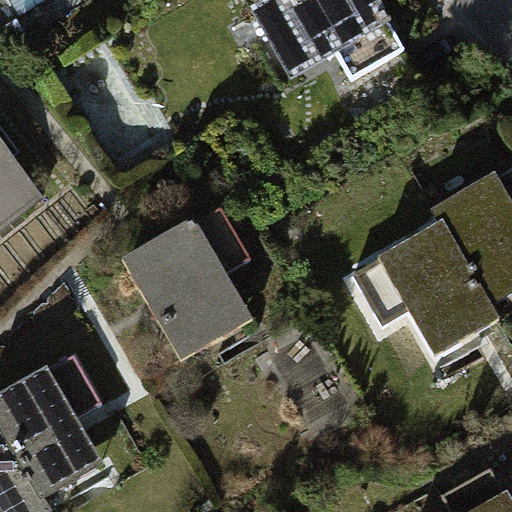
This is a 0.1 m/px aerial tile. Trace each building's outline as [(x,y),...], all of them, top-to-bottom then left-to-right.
[(380,0),(291,0),(258,19),(293,80),(340,53),(356,82),(410,51),(380,0)] [(0,153),(0,241),(42,213),(0,153)] [(451,230),(500,317),(511,310),(511,177),(443,217),(451,230)] [(134,268),(193,368),(254,333),(226,286),(255,269),(224,216),(134,268)] [(421,319),(447,366),(508,331),(500,317),(451,230),(366,278),(397,333),(421,319)] [(0,432),(48,511),(53,511),(110,477),(82,431),(110,414),(78,361),(0,408),(0,432)] [(0,511),(48,511),(0,432),(0,511)] [(457,511),(511,511),(511,481),(507,474),(453,505),(457,511)]
